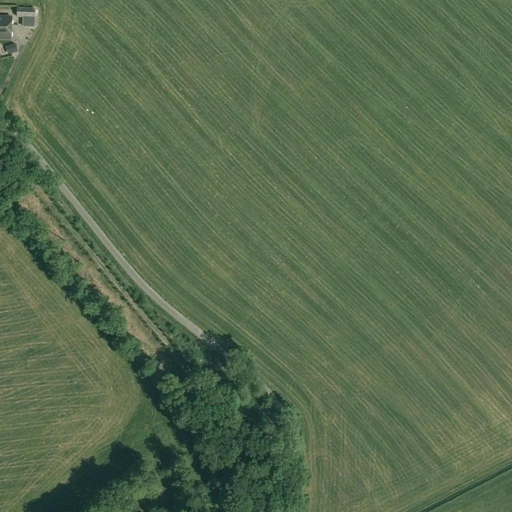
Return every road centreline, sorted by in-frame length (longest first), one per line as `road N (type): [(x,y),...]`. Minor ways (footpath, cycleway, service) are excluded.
road 1 (unclassified): [(291,511),(290,436),(276,402),(149,292),(0,109)]
road 2 (track): [(0,152),(216,399),(244,511)]
